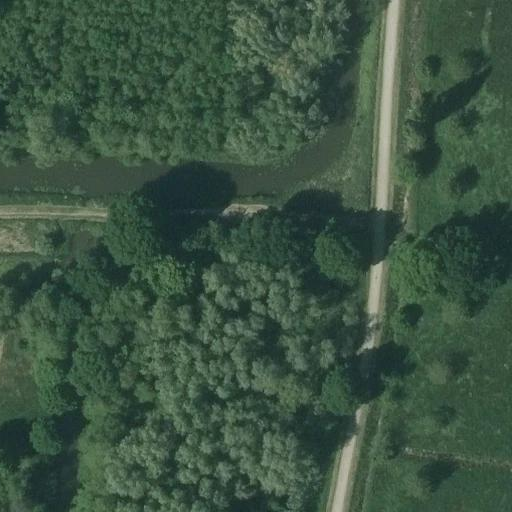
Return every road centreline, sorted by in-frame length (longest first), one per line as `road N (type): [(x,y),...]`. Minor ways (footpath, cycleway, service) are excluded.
road 1 (track): [(378,242),(337,511)]
road 2 (track): [(394,0),(380,219)]
